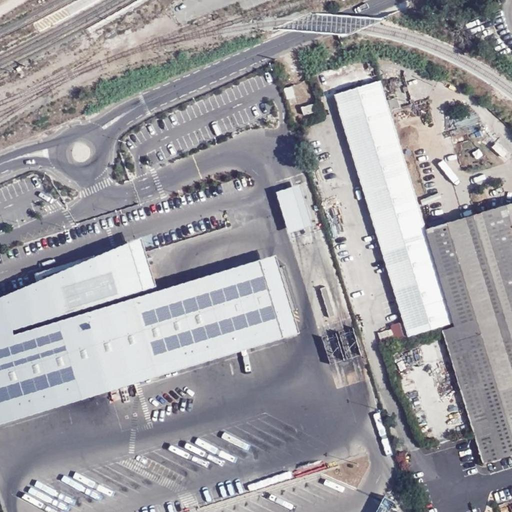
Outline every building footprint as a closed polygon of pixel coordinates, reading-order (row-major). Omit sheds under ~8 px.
[(377,76),(372,60),(368,61),(373,77),(377,76)] [(453,324),(425,230),(381,82),(335,96),(404,322),(408,337),(408,338),(453,324)] [(313,104),(301,109),(304,116),(316,112),(313,104)] [(415,110),(398,113),(400,123),(417,120),(415,110)] [(502,159),(510,153),(499,141),(492,148),(502,159)] [(511,203),(426,229),(454,323),(455,327),(454,327),(441,331),(482,464),(511,454),(511,203)] [(0,294),(0,423),(307,332),(285,254),(165,282),(156,257),(148,234),(91,255),(39,277),(0,294)] [(404,338),(408,337),(404,322),(400,324),(404,338)] [(434,470),(440,467),(433,451),(427,454),(434,470)]
